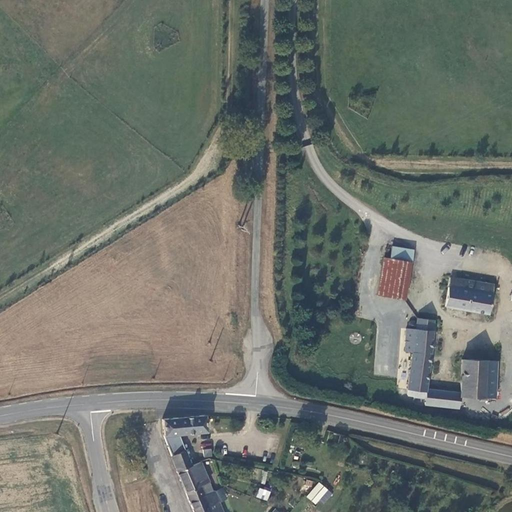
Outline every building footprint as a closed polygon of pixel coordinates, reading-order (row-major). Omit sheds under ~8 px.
[(401,300),(409,253),(390,249),(388,259),(382,258),(376,294),(401,300)] [(444,274),(457,279),(464,257),(452,253),(444,274)] [(492,286),(458,280),(456,290),(446,289),(443,307),(487,314),(492,286)] [(409,330),(404,329),(402,350),(410,351),(405,389),(412,390),(411,396),(422,398),(424,379),(432,320),(416,318),(416,320),(412,319),(409,321),(408,324),(408,326),(409,330)] [(456,395),(493,400),(495,363),(461,359),(458,383),(456,395)] [(455,407),(456,395),(458,383),(424,379),(422,398),(421,403),(455,407)] [(177,433),(205,431),(203,414),(161,418),(163,435),(165,435),(167,440),(165,440),(169,451),(176,470),(190,464),(177,433)] [(202,449),(213,447),(211,439),(200,441),(202,449)] [(203,450),(203,458),(212,457),(212,449),(203,450)] [(206,479),(198,460),(190,464),(176,470),(184,491),(199,485),(203,494),(209,492),(204,480),(206,479)] [(303,499),(313,507),(326,492),(316,484),(303,499)] [(199,485),(184,491),(193,511),(222,511),(214,490),(209,492),(203,494),(199,485)] [(270,491),(259,487),(256,495),(267,499),(270,491)]
